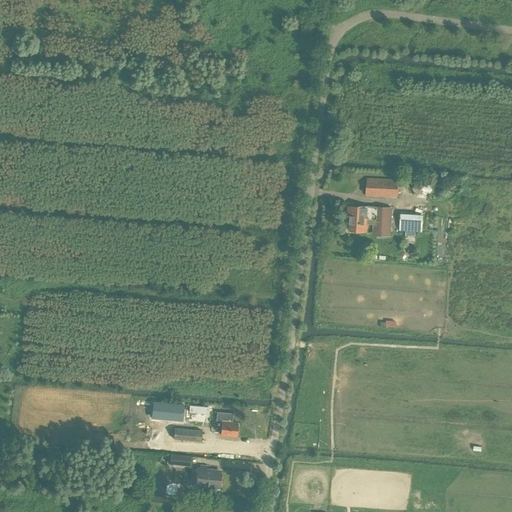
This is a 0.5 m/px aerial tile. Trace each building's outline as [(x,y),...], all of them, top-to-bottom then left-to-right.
[(367,195),(399,196),(399,178),(367,176),(367,195)] [(415,195),(430,195),(431,181),(415,180),(415,195)] [(348,217),(350,217),(349,231),(366,232),(367,220),(373,220),(372,233),(390,234),(392,209),(348,206),(348,217)] [(400,230),(422,231),(423,215),(401,214),(400,230)] [(184,404),(153,401),(152,418),(182,421),(184,404)] [(234,413),(214,411),(212,435),(236,437),(238,421),(234,421),(234,413)] [(202,428),(174,427),(174,445),(201,446),(202,428)] [(191,456),(171,454),(170,464),(190,465),(191,456)] [(200,465),(198,485),(201,485),(200,493),(202,493),(203,495),(205,495),(207,494),(212,494),(213,487),(218,487),(220,471),(207,470),(207,466),(200,465)]
